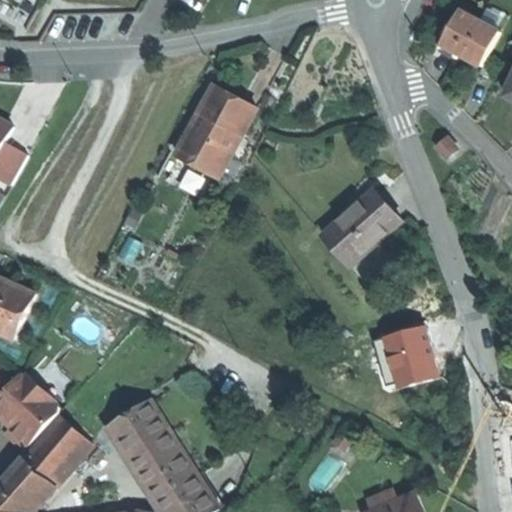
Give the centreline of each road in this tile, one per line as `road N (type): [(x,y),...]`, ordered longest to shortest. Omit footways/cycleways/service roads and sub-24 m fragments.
road 1 (residential): [(498,511),(463,283),(390,87)]
road 2 (residential): [(0,53),(131,52),(374,0)]
road 3 (residential): [(511,177),(436,96),(390,87)]
